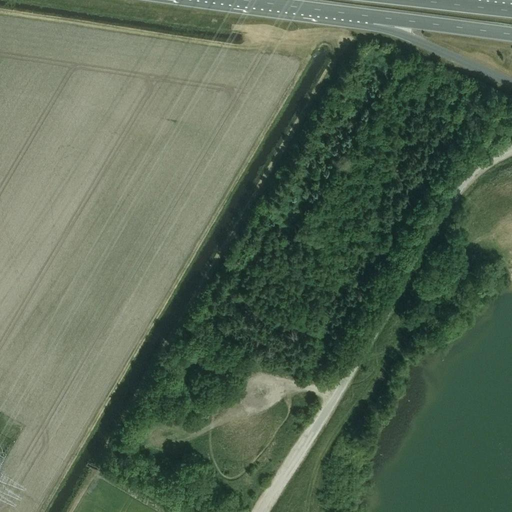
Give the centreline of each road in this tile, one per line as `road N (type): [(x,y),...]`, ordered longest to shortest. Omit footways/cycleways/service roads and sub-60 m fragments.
road 1 (unclassified): [(259,511),(460,183),(511,148)]
road 2 (trunk): [(367,16),(511,83)]
road 3 (trunk): [(367,16),(511,35)]
road 4 (trunk): [(247,0),(367,16)]
